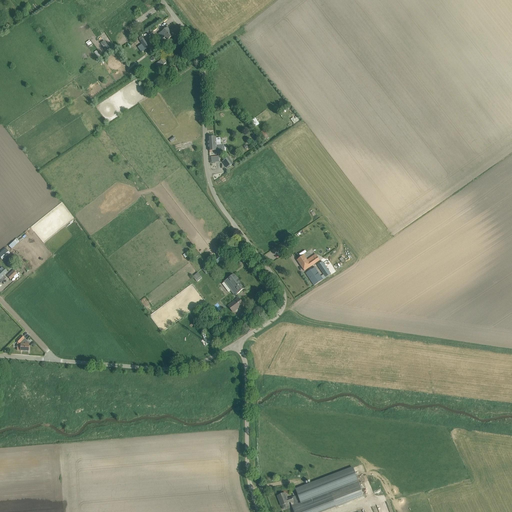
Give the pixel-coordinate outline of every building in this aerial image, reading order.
[(168,27),(162,32),(168,40),(174,35),(168,27)] [(146,50),(148,48),(144,42),(145,41),(141,35),(138,37),(140,40),(140,41),(146,50)] [(105,40),(101,42),(105,51),(109,49),(105,40)] [(159,68),(166,63),(163,59),(156,64),(159,68)] [(256,127),(260,125),(255,118),(251,121),(256,127)] [(209,151),(217,150),(217,152),(222,152),(222,150),(224,150),(224,145),(216,145),(216,137),(208,137),(209,151)] [(228,168),(233,164),(228,157),(223,161),(228,168)] [(305,271),(307,269),(320,260),(317,256),(309,262),(304,256),(297,260),(305,271)] [(326,278),(332,274),(324,261),(318,265),(326,278)] [(202,270),(206,274),(211,270),(207,265),(202,270)] [(306,273),(314,285),(323,280),(315,267),(306,273)] [(15,269),(5,278),(11,284),(20,274),(15,269)] [(198,273),(197,273),(193,277),(197,282),(202,278),(198,273)] [(234,274),(228,279),(229,279),(224,282),(235,296),(245,288),(234,274)] [(238,297),(228,305),(233,312),(244,304),(238,297)] [(19,344),(21,342),(23,344),(25,343),(27,341),(25,339),(21,335),(16,341),(19,344)] [(281,506),(283,505),(290,502),(292,506),(294,511),(322,511),(336,507),(364,496),(353,468),(296,490),(300,502),(298,503),(295,496),(288,499),(286,493),(277,496),(281,506)]
